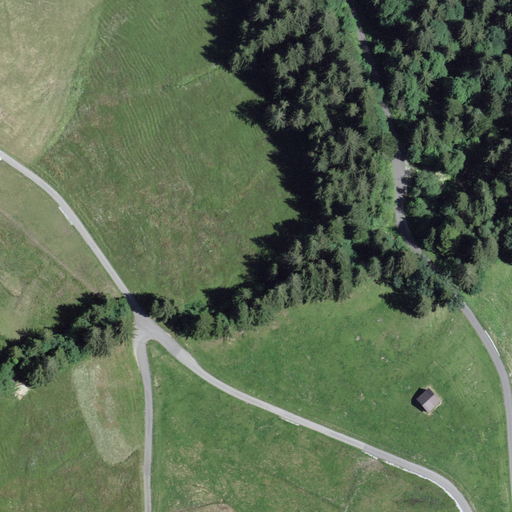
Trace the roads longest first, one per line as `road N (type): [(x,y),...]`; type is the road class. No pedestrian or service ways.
road 1 (track): [(349,0),(400,150),(401,223),(498,357),(511,444)]
road 2 (track): [(469,511),(441,479),(221,386),(141,323)]
road 3 (track): [(141,323),(63,203),(0,153)]
road 4 (track): [(141,323),(147,511)]
